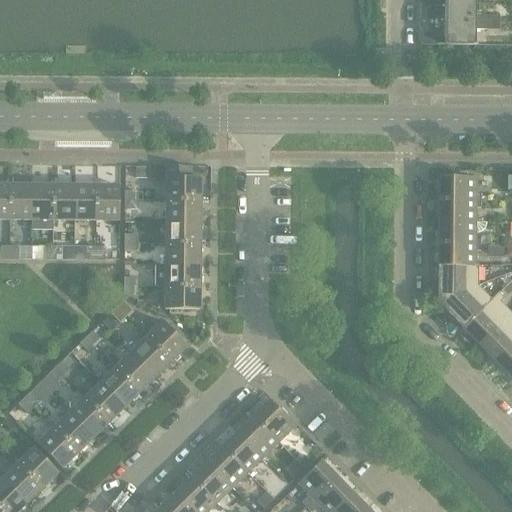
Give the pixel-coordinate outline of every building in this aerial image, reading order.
[(445,2),(445,24),(500,24),(500,18),(476,17),(476,3),(445,2)] [(500,24),(445,24),(445,39),(421,39),(421,47),(476,47),(476,31),(500,31),(500,24)] [(166,168),(166,202),(201,202),(201,179),(190,179),(190,168),(166,168)] [(439,179),(439,202),(481,202),(481,195),(476,195),(476,179),(439,179)] [(0,186),(0,221),(10,221),(10,186),(0,186)] [(10,186),(10,221),(32,221),(32,187),(10,186)] [(32,187),(32,221),(32,231),(53,231),(53,221),(53,187),(32,187)] [(53,187),(53,221),(75,222),(75,187),(53,187)] [(75,187),(75,222),(96,222),(96,187),(75,187)] [(96,187),(96,222),(119,222),(119,187),(96,187)] [(125,193),(125,201),(138,202),(138,193),(125,193)] [(138,202),(125,201),(125,210),(138,210),(138,202)] [(166,202),(166,223),(200,224),(201,202),(166,202)] [(439,202),(439,223),(475,223),(475,209),(481,209),(481,202),(439,202)] [(166,223),(166,245),(200,245),(200,224),(166,223)] [(439,223),(439,245),(480,245),(480,238),(475,238),(475,223),(439,223)] [(125,236),(125,245),(137,245),(138,236),(125,236)] [(137,245),(125,245),(125,253),(137,253),(137,245)] [(166,245),(165,267),(200,267),(200,245),(166,245)] [(439,245),(438,266),(475,267),(475,266),(475,252),(480,252),(480,245),(439,245)] [(1,261),(10,261),(10,248),(1,248),(1,261)] [(10,248),(10,261),(18,261),(18,248),(10,248)] [(44,261),(53,261),(53,248),(44,248),(44,261)] [(53,248),(53,261),(61,261),(61,248),(53,248)] [(87,261),(96,261),(96,249),(87,249),(87,261)] [(96,249),(96,261),(105,261),(105,249),(96,249)] [(165,267),(156,266),(155,288),(165,288),(200,288),(200,267),(165,267)] [(438,266),(438,303),(478,287),(479,266),(475,266),(475,267),(438,266)] [(124,279),(124,288),(137,288),(137,279),(124,279)] [(478,287),(438,303),(464,329),(493,301),(492,300),(478,287)] [(137,288),(124,288),(124,296),(137,296),(137,288)] [(200,288),(165,288),(165,311),(200,311),(200,288)] [(493,301),(464,329),(479,345),(511,313),(501,303),(504,299),(499,294),(492,300),(493,301)] [(123,303),(117,309),(126,318),(132,312),(123,303)] [(126,318),(117,309),(111,315),(120,324),(126,318)] [(511,314),(511,313),(479,345),(494,360),(511,342),(511,314)] [(108,318),(102,324),(110,332),(116,326),(108,318)] [(163,323),(147,338),(171,363),(187,347),(163,323)] [(92,333),(86,339),(95,348),(101,342),(92,333)] [(147,338),(131,354),(155,378),(171,363),(147,338)] [(95,348),(86,339),(80,345),(89,354),(95,348)] [(511,342),(494,360),(509,376),(511,372),(511,342)] [(131,354),(116,369),(140,393),(155,378),(131,354)] [(62,363),(56,369),(65,378),(71,372),(62,363)] [(65,378),(56,369),(49,375),(58,384),(65,378)] [(116,369),(100,384),(125,409),(140,393),(116,369)] [(100,384),(85,399),(109,424),(125,409),(100,384)] [(31,393),(25,399),(34,409),(40,403),(31,393)] [(34,409),(25,399),(19,405),(28,415),(34,409)] [(85,399),(70,414),(94,439),(109,424),(85,399)] [(269,402),(253,418),(278,444),(294,428),(269,402)] [(70,414),(54,429),(78,454),(94,439),(70,414)] [(253,418),(237,433),(263,459),(278,444),(253,418)] [(78,454),(54,429),(38,445),(62,470),(78,454)] [(237,433),(222,448),(247,474),(263,459),(237,433)] [(222,448),(207,463),(232,489),(247,474),(222,448)] [(34,449),(18,465),(42,490),(58,474),(34,449)] [(305,458),(299,464),(306,470),(312,464),(305,458)] [(207,463),(191,479),(217,505),(232,489),(207,463)] [(296,463),(287,472),(294,480),(303,471),(296,463)] [(302,504),(307,509),(337,479),(322,463),(299,485),(310,497),(302,504)] [(18,465),(2,480),(26,505),(42,490),(18,465)] [(191,479),(176,494),(193,511),(209,511),(217,505),(191,479)] [(337,479),(307,509),(310,511),(313,511),(319,506),(324,511),(334,511),(353,494),(337,479)] [(2,480),(0,482),(0,508),(3,511),(19,511),(26,505),(2,480)] [(193,511),(176,494),(160,509),(163,511),(193,511)] [(267,494),(257,503),(265,511),(274,501),(267,494)] [(353,494),(334,511),(365,511),(368,510),(353,494)]
